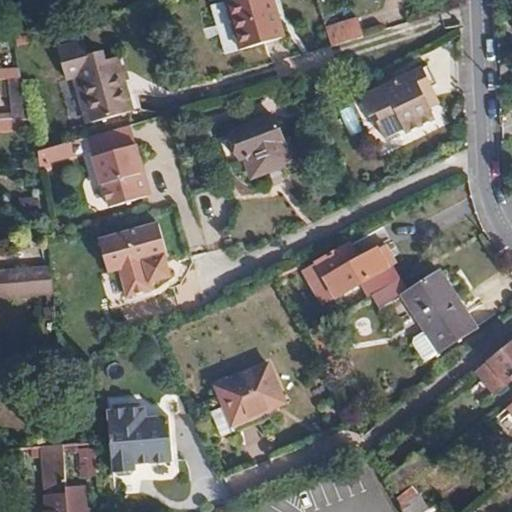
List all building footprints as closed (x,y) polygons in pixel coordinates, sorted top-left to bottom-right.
[(279,7),(277,0),(234,0),(215,5),(229,53),(285,37),(277,8),(279,7)] [(359,21),(326,31),(332,51),(365,40),(359,21)] [(84,41),(58,47),(66,79),(77,77),(89,124),(131,112),(118,59),(105,62),(102,52),(87,56),(84,41)] [(374,85),(357,64),(345,74),(363,95),(374,85)] [(417,96),(431,90),(439,85),(429,67),(361,101),(371,120),(378,116),(382,123),(379,125),(386,139),(404,130),(407,134),(435,120),(429,109),(425,101),(421,103),(417,96)] [(438,104),(431,90),(417,96),(421,103),(425,101),(429,109),(438,104)] [(378,116),(371,120),(375,127),(379,125),(382,123),(378,116)] [(286,143),(275,117),(231,136),(233,141),(230,146),(234,155),(239,156),(241,161),(246,159),(253,179),(299,161),(291,141),(286,143)] [(0,135),(31,135),(28,120),(0,121),(0,135)] [(128,127),(85,139),(96,187),(101,186),(106,208),(142,199),(145,190),(128,127)] [(78,141),(37,153),(41,165),(80,153),(78,141)] [(165,254),(157,225),(99,240),(107,271),(120,269),(127,296),(153,291),(151,281),(170,278),(163,256),(165,254)] [(360,261),(353,248),(319,265),(336,298),(387,270),(378,252),(360,261)] [(0,301),(52,299),(50,271),(0,273),(0,301)] [(476,330),(439,272),(412,289),(402,295),(426,331),(415,338),(414,343),(424,359),(429,360),(476,330)] [(320,326),(308,333),(324,362),(336,355),(320,326)] [(511,381),(511,346),(477,375),(494,396),(511,381)] [(234,433),(231,426),(283,405),(268,367),(216,389),(224,408),(210,414),(220,439),(234,433)] [(143,408),(105,412),(111,473),(116,477),(129,476),(133,471),(133,465),(170,461),(167,416),(144,418),(143,408)] [(82,475),(96,474),(95,447),(81,447),(82,475)] [(415,477),(405,465),(386,480),(397,493),(415,477)] [(446,511),(443,502),(428,507),(420,485),(400,492),(407,511),(446,511)] [(65,511),(65,496),(42,498),(42,511),(65,511)]
